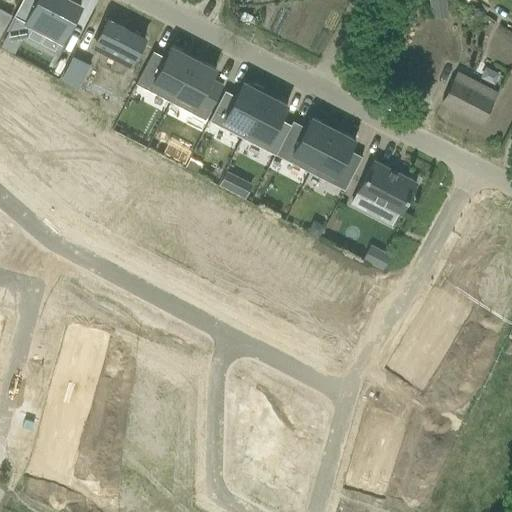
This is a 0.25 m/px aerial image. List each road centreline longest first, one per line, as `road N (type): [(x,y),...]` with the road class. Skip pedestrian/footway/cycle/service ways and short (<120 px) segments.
road 1 (residential): [(477,165),(164,0)]
road 2 (residential): [(0,189),(100,268),(234,336)]
road 3 (residential): [(351,395),(477,165)]
road 4 (residential): [(249,511),(219,495),(216,366),(234,336)]
road 5 (residential): [(0,430),(34,303),(0,292)]
road 6 (residential): [(234,336),(351,395)]
road 7 (residential): [(351,395),(321,511)]
